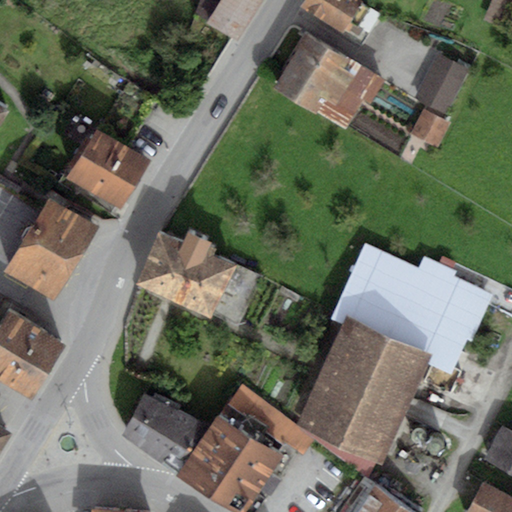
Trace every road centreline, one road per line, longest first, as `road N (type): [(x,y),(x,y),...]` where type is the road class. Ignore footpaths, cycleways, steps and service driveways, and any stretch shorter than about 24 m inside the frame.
road 1 (tertiary): [(86,350),(143,220),(281,0)]
road 2 (tertiary): [(86,350),(0,490)]
road 3 (tertiary): [(139,480),(94,422),(86,350)]
road 4 (tertiary): [(139,480),(70,478),(0,504)]
